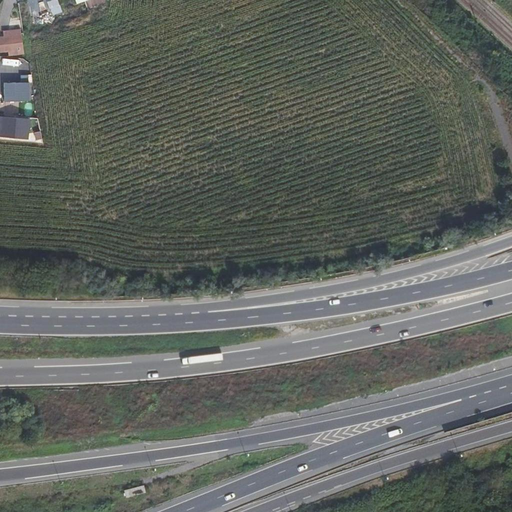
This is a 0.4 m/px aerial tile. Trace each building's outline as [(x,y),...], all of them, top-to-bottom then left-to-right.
[(57,0),(46,0),(51,15),(61,12),(57,0)] [(107,0),(75,0),(77,4),(85,2),(87,9),(108,1),(107,0)] [(0,54),(23,53),(22,31),(0,31),(0,54)] [(30,82),(4,82),(4,101),(31,101),(30,82)] [(0,137),(29,139),(30,118),(1,116),(0,137)]
